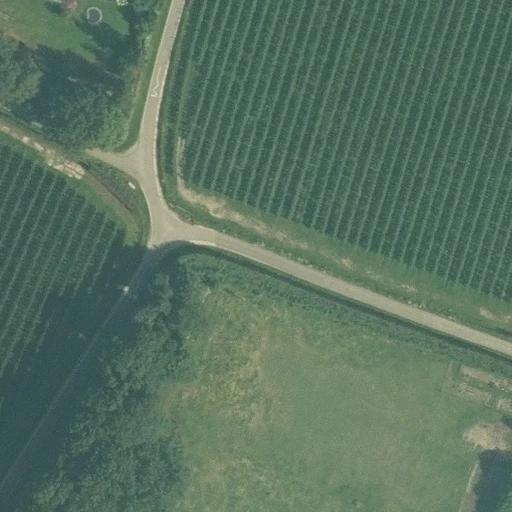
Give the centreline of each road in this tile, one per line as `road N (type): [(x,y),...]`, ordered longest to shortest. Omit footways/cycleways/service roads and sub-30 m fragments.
road 1 (unclassified): [(511,349),(216,239),(158,227)]
road 2 (unclassified): [(0,499),(152,259),(158,227)]
road 3 (unclassified): [(148,162),(147,129),(177,0)]
